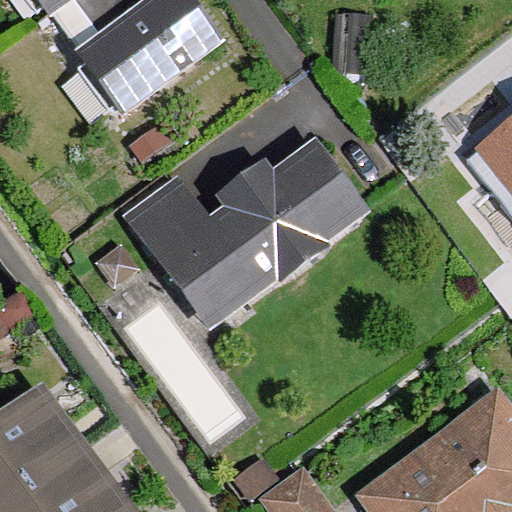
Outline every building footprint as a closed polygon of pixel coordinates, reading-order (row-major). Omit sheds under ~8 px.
[(27,0),(48,28),(55,24),(86,0),(27,0)] [(137,0),(86,0),(55,24),(87,67),(129,123),(217,58),(176,3),(152,20),(137,0)] [(335,16),(334,72),(369,73),(371,17),(335,16)] [(511,127),(480,151),(511,193),(511,127)] [(360,206),(314,144),(272,174),(263,162),(217,196),(225,207),(207,221),(176,179),(126,216),(205,321),(360,206)] [(511,511),(511,416),(498,396),(363,494),(375,511),(511,511)] [(124,511),(39,397),(0,425),(0,511),(124,511)] [(263,460),(236,481),(249,498),(276,478),(263,460)] [(330,511),(301,471),(263,498),(272,511),(330,511)]
